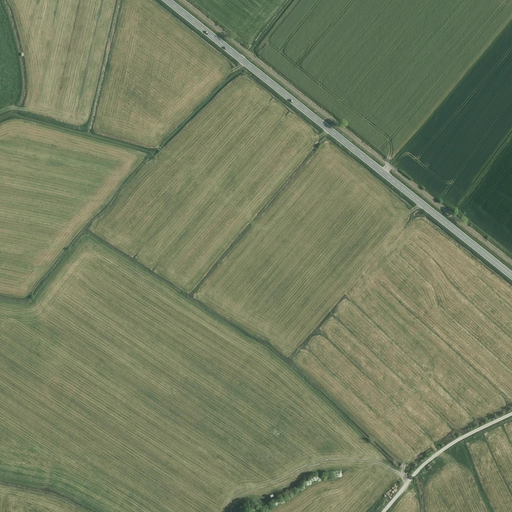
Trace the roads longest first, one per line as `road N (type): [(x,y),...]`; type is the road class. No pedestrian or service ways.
road 1 (secondary): [(167,0),(511,275)]
road 2 (track): [(511,412),(435,454),(381,511)]
